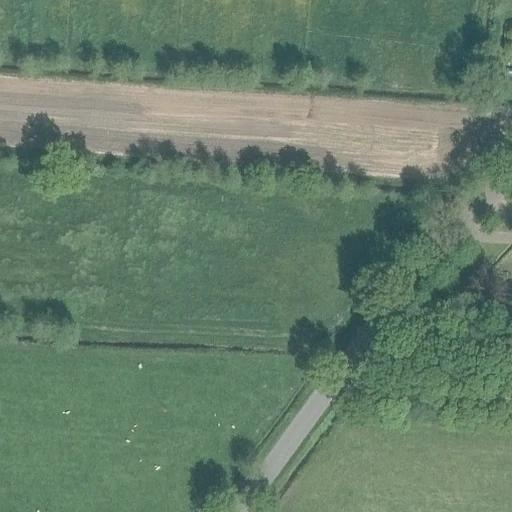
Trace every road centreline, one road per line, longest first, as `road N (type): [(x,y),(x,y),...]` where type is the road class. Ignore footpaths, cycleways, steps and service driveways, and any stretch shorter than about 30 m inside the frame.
road 1 (tertiary): [(233,511),(424,266),(511,174)]
road 2 (track): [(326,389),(511,400)]
